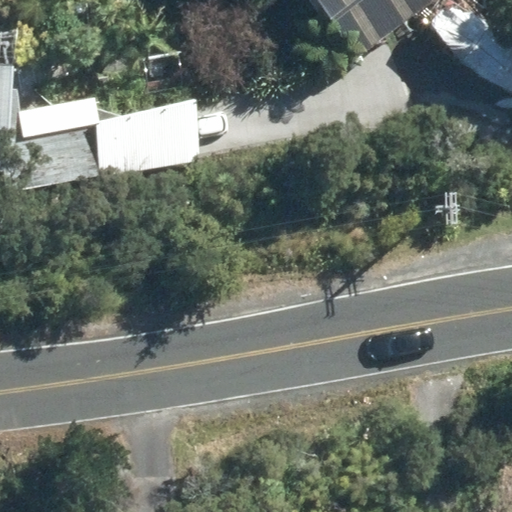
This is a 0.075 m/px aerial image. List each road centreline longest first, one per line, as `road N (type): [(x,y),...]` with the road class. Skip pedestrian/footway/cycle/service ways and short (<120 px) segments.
road 1 (tertiary): [(0,391),(511,298)]
road 2 (unknown): [(511,143),(442,105),(298,93),(131,98)]
